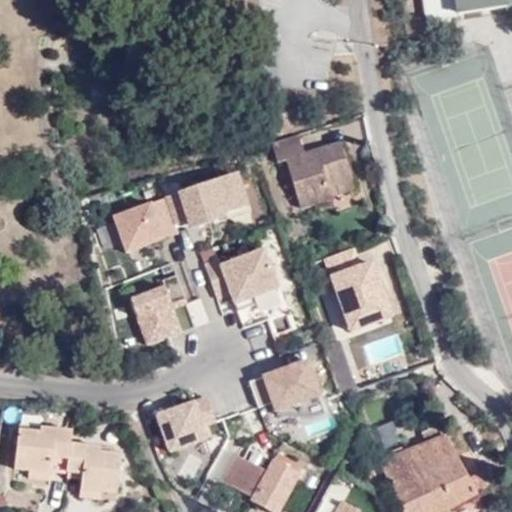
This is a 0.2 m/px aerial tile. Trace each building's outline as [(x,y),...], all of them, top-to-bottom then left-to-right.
[(511,0),(423,0),(426,21),(511,8),(511,0)] [(304,139),(275,147),(281,169),(289,167),(305,216),(361,194),(344,147),(307,156),(304,139)] [(232,177),(105,220),(116,257),(248,214),(232,177)] [(276,292),(262,251),(205,271),(215,300),(225,297),(230,309),(276,292)] [(361,254),(327,266),(354,341),(400,326),(378,268),(368,272),(361,254)] [(162,288),(125,301),(143,347),(179,334),(162,288)] [(257,359),(277,354),(271,333),(291,327),(288,315),(248,327),(257,359)] [(304,363),(248,381),(257,407),(266,404),(270,410),(279,417),(319,404),(304,363)] [(205,398),(146,419),(159,458),(204,443),(198,429),(214,423),(205,398)] [(115,492),(120,450),(99,449),(100,442),(68,438),(69,427),(37,423),(36,428),(18,426),(13,466),(33,468),(51,470),(53,455),(65,457),(65,466),(82,468),(79,488),(101,491),(115,492)] [(446,435),(378,460),(400,509),(394,511),(437,511),(487,485),(480,470),(467,475),(446,435)] [(305,466),(292,458),(289,465),(273,456),(268,468),(239,453),(224,479),(254,494),(252,499),(278,511),(292,480),(297,481),(305,466)] [(32,477),(50,478),(51,470),(33,468),(32,477)] [(101,491),(79,488),(79,495),(100,498),(101,491)] [(359,511),(360,511),(341,500),(334,511),(359,511)]
